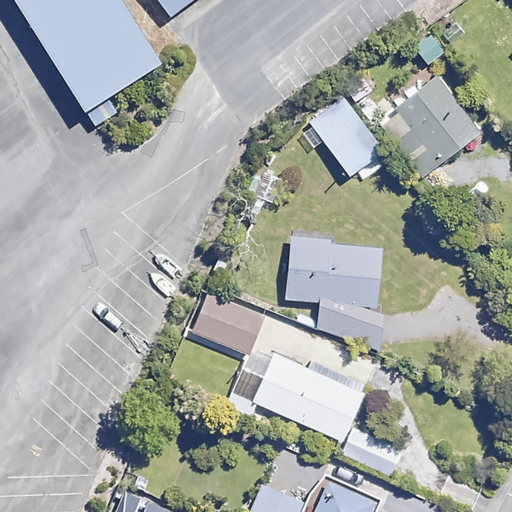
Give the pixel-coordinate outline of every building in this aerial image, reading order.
[(108,98),(162,64),(121,0),(13,0),(85,112),(87,111),(96,126),(117,113),(108,98)] [(157,0),(170,18),(194,0),(157,0)] [(373,88),(361,71),(340,86),(352,103),(373,88)] [(442,74),(401,102),(440,160),(483,132),(442,74)] [(345,100),(305,123),(342,185),(381,162),(345,100)] [(390,248),(296,238),(293,292),(325,297),(318,319),(380,345),(392,316),(381,312),(390,248)] [(256,312),(204,293),(192,326),(243,347),(256,312)] [(275,352),(253,399),(350,438),(371,388),(275,352)] [(257,404),(230,389),(222,403),(248,418),(257,404)] [(483,490),(451,473),(440,494),(472,510),(483,490)] [(332,479),(316,511),(374,511),(379,500),(332,479)] [(264,480),(250,511),(297,511),(304,497),(264,480)] [(190,511),(150,495),(142,511),(190,511)]
